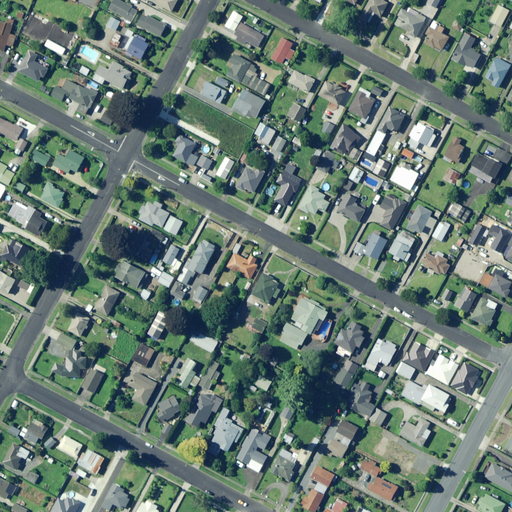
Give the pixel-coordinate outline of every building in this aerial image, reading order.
[(139,10),(120,0),(114,0),(109,10),(132,23),(139,10)] [(150,0),(172,12),(178,0),(150,0)] [(370,0),(361,19),(370,24),(376,13),(383,16),(390,2),(385,0),(370,0)] [(441,0),(429,0),(428,4),(437,9),(441,0)] [(510,11),(500,5),(491,21),(501,27),(510,11)] [(408,11),(403,9),(402,8),(398,16),(399,17),(395,25),(409,32),(408,34),(417,39),(427,18),(409,9),(408,11)] [(26,14),(20,11),(18,17),(24,20),(26,14)] [(469,18),(460,13),(452,27),(461,32),(469,18)] [(167,25),(143,14),(138,26),(162,37),(167,25)] [(121,22),(112,17),(107,27),(116,31),(121,22)] [(0,21),(0,49),(5,51),(7,45),(13,47),(17,36),(11,34),(15,21),(9,19),(7,24),(0,21)] [(447,28),(435,21),(427,34),(429,35),(425,43),(436,49),(437,47),(443,51),(453,35),(445,31),(447,28)] [(265,36),(242,23),(233,39),(249,47),(251,44),(258,48),(265,36)] [(234,35),(218,26),(214,32),(230,41),(234,35)] [(123,37),(116,33),(111,44),(118,48),(123,37)] [(478,39),(467,33),(453,59),(466,67),(467,65),(474,69),(482,55),(472,50),(478,39)] [(131,38),(125,49),(128,51),(127,54),(132,57),(133,55),(143,61),(152,45),(136,37),(132,36),(131,38)] [(294,43),(283,38),(272,59),(283,64),(286,58),(291,61),(295,52),(290,50),(294,43)] [(253,76),(258,66),(234,54),(229,63),(233,65),(227,76),(242,84),(243,82),(248,85),(253,76)] [(511,66),(511,65),(497,57),(486,77),(494,82),(492,84),(500,89),(511,66)] [(106,80),(125,90),(125,89),(134,73),(125,68),(125,67),(114,61),(109,70),(101,65),(97,73),(93,79),(103,85),(106,80)] [(90,70),(84,66),(80,72),(87,76),(90,70)] [(307,76),(296,70),(290,82),(309,92),(316,79),(308,75),(307,76)] [(229,81),(219,77),(216,83),(226,88),(229,81)] [(98,93),(67,80),(63,89),(56,86),(52,96),(65,102),(67,98),(80,103),(77,111),(88,116),(98,93)] [(347,92),(327,81),(319,96),(340,106),(347,92)] [(228,92),(207,82),(201,95),(222,105),(228,92)] [(384,90),(375,86),(372,93),(381,97),(384,90)] [(367,95),(360,92),(349,111),(366,120),(375,102),(366,97),(367,95)] [(307,110),(295,103),(288,116),(300,123),(307,110)] [(378,131),(387,136),(390,129),(397,133),(407,115),(390,107),(378,131)] [(223,127),(197,112),(193,119),(197,122),(193,129),(209,138),(211,134),(217,137),(223,127)] [(23,129),(0,117),(0,137),(0,138),(2,134),(17,141),(23,129)] [(228,120),(235,132),(239,122),(229,118),(228,120)] [(437,128),(422,120),(418,127),(416,125),(410,136),(412,137),(408,145),(416,150),(420,142),(431,148),(437,136),(434,134),(437,128)] [(255,133),(263,137),(269,126),(262,121),(255,133)] [(335,126),(326,121),(321,131),(331,136),(335,126)] [(354,130),(344,124),(331,148),(345,155),(349,148),(351,149),(358,136),(352,133),(354,130)] [(272,140),(265,136),(262,142),(269,146),(272,140)] [(197,144),(183,137),(174,157),(194,167),(198,158),(192,155),(197,144)] [(291,143),(279,137),(273,148),(281,153),(283,149),(286,151),(291,143)] [(302,140),(296,137),(293,142),(299,145),(302,140)] [(462,140),(455,137),(445,156),(457,162),(465,148),(459,145),(462,140)] [(405,142),(398,138),(389,155),(396,159),(405,142)] [(29,143),(22,139),(16,148),(23,152),(29,143)] [(229,145),(219,139),(213,151),(223,156),(229,145)] [(324,143),(321,147),(328,151),(331,146),(324,143)] [(60,155),(54,166),(69,174),(72,169),(78,173),(86,158),(71,150),(68,148),(66,153),(60,150),(58,154),(60,155)] [(415,153),(405,149),(402,154),(412,159),(415,153)] [(0,153),(1,151),(0,150),(0,180),(9,185),(15,174),(7,170),(9,167),(0,162),(0,153)] [(45,154),(36,150),(31,160),(40,164),(45,154)] [(337,156),(326,151),(317,169),(327,174),(331,166),(337,169),(341,162),(336,159),(337,156)] [(361,155),(353,151),(349,159),(353,161),(352,163),(356,165),(361,155)] [(252,155),(246,152),(242,161),(247,164),(252,155)] [(502,165),(480,154),(470,172),(492,184),(502,165)] [(214,162),(202,156),(198,165),(209,171),(214,162)] [(411,172),(399,166),(392,180),(412,191),(420,174),(412,170),(411,172)] [(365,172),(356,167),(350,178),(359,183),(365,172)] [(267,173),(258,168),(256,173),(247,168),(237,188),(244,192),(246,189),(255,194),(267,173)] [(462,175),(450,168),(444,179),(456,186),(462,175)] [(303,180),(289,173),(287,176),(282,174),(278,182),(284,185),(276,201),(287,207),(296,190),(297,190),(303,180)] [(27,187),(18,181),(14,188),(23,193),(27,187)] [(54,185),(49,182),(45,190),(46,191),(41,199),(60,209),(65,199),(63,199),(66,193),(54,186),(54,185)] [(321,191),(312,185),(299,209),(309,214),(310,212),(316,215),(319,209),(325,213),(330,203),(324,200),(327,196),(320,192),(321,191)] [(358,200),(348,194),(338,212),(360,223),(366,211),(355,205),(358,200)] [(166,221),(170,213),(161,209),(163,205),(157,201),(154,205),(150,203),(147,208),(144,206),(140,213),(143,214),(140,219),(154,226),(155,223),(163,227),(165,223),(167,225),(165,229),(177,236),(184,222),(172,216),(169,222),(166,221)] [(34,215),(36,210),(30,206),(28,210),(15,203),(9,215),(25,224),(24,227),(26,228),(41,236),(48,222),(34,215)] [(434,212),(420,205),(408,228),(415,233),(416,231),(422,234),(434,212)] [(470,214),(454,205),(450,213),(465,223),(470,214)] [(494,224),(483,218),(481,223),(482,224),(480,228),(489,233),(494,224)] [(442,242),(451,225),(445,222),(444,224),(441,223),(433,237),(442,242)] [(146,240),(148,235),(135,228),(124,249),(138,256),(140,252),(150,257),(153,251),(146,247),(149,242),(146,240)] [(169,239),(153,230),(152,233),(163,240),(162,242),(166,244),(169,239)] [(416,239),(401,231),(390,252),(408,262),(412,254),(409,253),(416,239)] [(389,241),(375,233),(367,247),(359,243),(355,251),(362,255),(364,253),(378,260),(389,241)] [(25,269),(34,252),(31,250),(31,249),(12,238),(2,256),(25,269)] [(511,239),(503,257),(511,261),(511,239)] [(218,247),(207,241),(205,244),(202,243),(191,263),(189,261),(178,280),(187,285),(195,270),(203,275),(218,247)] [(492,247),(483,242),(481,245),(491,250),(492,247)] [(181,250),(173,245),(164,261),(174,267),(178,260),(175,259),(181,250)] [(444,257),(446,255),(440,252),(436,259),(428,254),(423,262),(426,264),(424,266),(430,269),(428,272),(433,275),(435,272),(441,275),(442,273),(446,275),(451,266),(447,263),(449,260),(444,257)] [(489,258),(478,252),(473,261),(484,267),(489,258)] [(238,254),(236,253),(228,267),(252,280),(259,266),(256,265),(259,260),(252,256),(249,261),(238,254)] [(147,273),(124,261),(115,277),(138,289),(147,273)] [(0,289),(10,295),(18,281),(0,270),(0,289)] [(175,278),(164,272),(159,282),(169,288),(175,278)] [(495,278),(486,273),(480,284),(508,298),(511,291),(510,290),(511,286),(511,282),(497,275),(495,278)] [(274,279),(264,274),(252,295),(268,304),(279,284),(273,281),(274,279)] [(184,286),(177,282),(171,293),(178,297),(184,286)] [(121,293),(108,286),(95,310),(109,317),(121,293)] [(209,291),(200,286),(195,296),(203,301),(209,291)] [(238,288),(233,286),(228,298),(232,300),(238,288)] [(479,295),(465,288),(455,306),(469,313),(479,295)] [(152,294),(145,290),(142,295),(149,299),(152,294)] [(453,293),(446,290),(442,298),(449,302),(453,293)] [(499,305),(483,296),(471,320),(476,323),(476,321),(490,329),(494,321),(493,321),(498,312),(495,310),(499,305)] [(309,334),(311,335),(320,318),(324,321),(329,313),(321,308),(303,299),(292,319),(304,326),(302,330),(309,334)] [(92,320),(78,313),(69,330),(82,337),(92,320)] [(269,324),(257,317),(252,326),(248,324),(246,328),(262,337),(269,324)] [(160,340),(167,324),(157,319),(149,335),(160,340)] [(360,325),(352,321),(347,331),(343,329),(335,344),(340,346),(336,353),(344,357),(346,354),(352,357),(358,346),(360,348),(365,338),(362,336),(364,333),(358,329),(360,325)] [(302,330),(287,322),(281,334),(283,336),(280,341),(300,351),(309,334),(302,330)] [(58,342),(71,349),(70,357),(67,357),(67,367),(66,367),(56,363),(52,371),(64,377),(81,378),(82,369),(87,369),(88,357),(83,357),(83,350),(75,350),(79,343),(62,334),(58,342)] [(194,335),(191,340),(196,343),(195,344),(213,353),(218,343),(201,334),(199,338),(194,335)] [(386,343),(379,339),(365,367),(374,372),(379,361),(389,366),(399,347),(387,341),(386,343)] [(156,350),(142,344),(134,361),(147,367),(156,350)] [(181,360),(176,357),(164,380),(171,383),(176,373),(180,373),(183,375),(178,383),(188,389),(190,384),(196,388),(203,375),(194,370),(198,363),(189,358),(184,367),(177,367),(181,360)] [(410,380),(415,370),(408,366),(411,361),(404,357),(396,372),(410,380)] [(280,362),(274,358),(271,363),(277,367),(280,362)] [(443,371),(447,362),(441,359),(437,368),(443,371)] [(359,366),(348,360),(343,369),(342,369),(335,381),(339,384),(337,388),(342,390),(340,392),(344,394),(359,366)] [(220,365),(214,361),(200,385),(209,391),(214,382),(215,383),(221,373),(217,371),(220,365)] [(436,367),(424,361),(420,369),(431,375),(436,367)] [(443,371),(441,374),(465,386),(471,373),(447,361),(447,362),(443,371)] [(104,375),(92,369),(83,387),(94,393),(104,375)] [(251,384),(248,388),(257,393),(259,388),(261,389),(265,381),(255,375),(251,384)] [(156,387),(135,376),(130,386),(138,390),(133,400),(146,406),(156,387)] [(351,394),(352,395),(349,400),(353,402),(350,408),(371,418),(376,406),(370,403),(375,393),(369,390),(372,384),(363,380),(361,386),(357,384),(355,383),(351,394)] [(427,391),(420,404),(434,411),(436,408),(445,413),(450,405),(446,403),(450,396),(430,385),(427,391)] [(215,400),(214,402),(210,400),(212,398),(203,393),(188,421),(199,427),(202,421),(206,423),(213,411),(218,413),(223,404),(215,400)] [(175,414),(182,410),(174,396),(157,405),(161,412),(157,414),(162,422),(166,419),(167,420),(176,416),(175,414)] [(299,410),(288,404),(281,415),(292,421),(299,410)] [(371,418),(369,420),(382,427),(389,412),(376,406),(371,418)] [(230,413),(223,409),(216,426),(218,427),(215,434),(217,435),(209,452),(218,456),(222,448),(229,452),(234,440),(238,442),(244,429),(232,424),(233,421),(227,418),(230,413)] [(50,427),(35,419),(29,430),(26,428),(22,436),(36,444),(40,437),(43,439),(50,427)] [(432,424),(422,419),(417,427),(407,422),(400,435),(423,447),(432,432),(429,430),(432,424)] [(359,428),(344,420),(337,432),(344,436),(341,443),(334,439),(326,454),(332,457),(333,455),(343,460),(359,428)] [(174,426),(167,423),(162,432),(169,435),(174,426)] [(22,431),(13,426),(9,432),(18,437),(22,431)] [(266,433),(255,427),(238,458),(248,464),(247,466),(259,473),(268,457),(256,450),(266,433)] [(293,438),(286,434),(283,439),(291,443),(293,438)] [(54,436),(45,444),(49,449),(59,442),(54,436)] [(83,446),(66,436),(60,448),(77,457),(83,446)] [(303,448),(297,460),(301,462),(301,464),(305,466),(315,446),(317,447),(320,440),(315,438),(312,445),(310,444),(307,450),(303,448)] [(31,452),(14,443),(3,463),(16,470),(23,457),(27,459),(31,452)] [(388,448),(380,443),(376,452),(384,456),(388,448)] [(106,459),(90,449),(87,454),(84,453),(78,464),(98,475),(102,468),(101,467),(106,459)] [(297,456),(284,449),(271,471),(288,481),(297,465),(293,463),(297,456)] [(415,459),(399,451),(392,466),(407,474),(415,459)] [(374,477),(377,478),(379,474),(381,475),(384,470),(382,469),(377,466),(366,461),(362,469),(372,475),(372,476),(374,477)] [(511,476),(511,472),(493,463),(485,478),(511,492),(511,476),(511,477),(511,476)] [(319,482),(315,490),(313,489),(309,497),(306,496),(302,503),(305,504),(303,507),(312,511),(316,511),(329,487),(330,487),(333,481),(336,483),(339,476),(336,475),(318,465),(311,478),(319,482)] [(92,476),(79,469),(77,473),(72,471),(70,474),(78,479),(81,476),(89,481),(92,476)] [(41,477),(31,471),(26,479),(37,485),(41,477)] [(18,488),(0,477),(0,496),(6,500),(11,491),(15,493),(18,488)] [(372,491),(371,492),(392,503),(400,488),(379,477),(378,479),(372,491)] [(126,490),(115,485),(112,491),(111,490),(103,508),(110,511),(114,505),(123,509),(124,506),(126,507),(132,496),(125,493),(126,490)] [(502,511),(507,504),(488,494),(479,510),(483,511),(502,511)] [(343,511),(349,503),(340,497),(333,510),(328,507),(325,511),(334,511),(335,511),(343,511)] [(160,511),(162,509),(146,500),(138,511),(160,511)]
